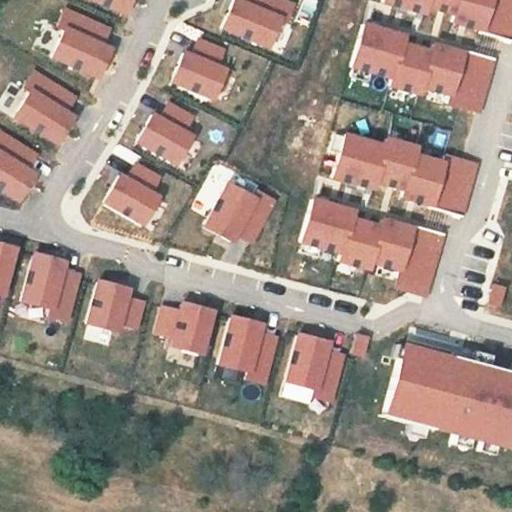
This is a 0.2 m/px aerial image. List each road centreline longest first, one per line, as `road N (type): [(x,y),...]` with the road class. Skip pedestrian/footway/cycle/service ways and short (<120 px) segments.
road 1 (residential): [(34,227),(375,326),(412,302),(440,310)]
road 2 (residential): [(169,0),(34,227)]
road 3 (residential): [(511,94),(440,310)]
